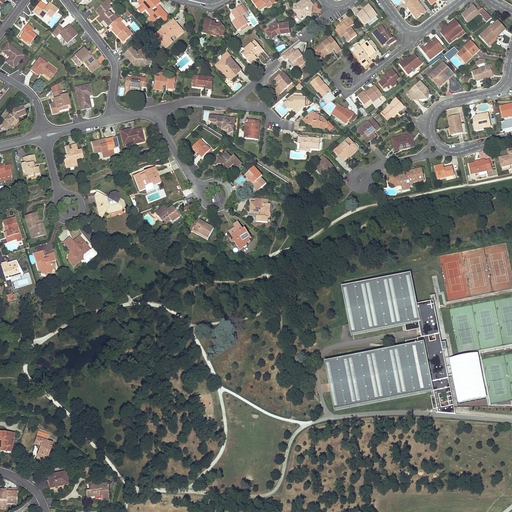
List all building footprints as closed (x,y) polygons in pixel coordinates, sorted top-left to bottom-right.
[(109,26),(111,25),(118,19),(114,14),(112,16),(109,12),(107,14),(106,13),(108,11),(112,9),(109,6),(112,3),(109,0),(107,0),(103,4),(102,5),(96,11),(99,15),(100,14),(101,14),(102,15),(101,16),(97,20),(100,23),(104,20),(109,26)] [(140,0),(140,1),(143,5),(141,6),(137,10),(141,14),(145,9),(151,16),(148,19),(152,23),(160,17),(164,13),(161,8),(155,13),(152,10),(158,5),(161,3),(157,0),(153,0),(152,1),(151,0),(140,0)] [(253,0),(252,1),(258,9),(265,5),(267,8),(273,5),(273,4),(269,0),(253,0)] [(308,1),(307,0),(303,0),(298,4),(294,4),(294,10),(297,15),(297,17),(300,21),(307,16),(311,17),(312,12),(309,12),(309,9),(305,4),(308,1)] [(313,6),(309,0),(307,0),(308,1),(305,4),(309,9),(309,12),(312,12),(312,7),(313,6)] [(406,9),(408,8),(410,10),(412,13),(413,12),(418,18),(426,12),(416,0),(410,0),(406,4),(404,5),(406,9)] [(46,7),(40,2),(32,12),(42,19),(46,14),(51,18),(58,10),(53,6),(50,10),(47,7),(46,7)] [(248,24),(243,16),(248,13),(243,5),(232,13),(236,20),(233,22),(238,31),(248,24)] [(473,6),(467,11),(461,15),(468,23),(480,14),(486,23),(492,19),(482,9),(482,10),(479,6),(476,9),(473,6)] [(357,15),(364,24),(370,20),(370,21),(377,15),(371,7),(364,12),(363,11),(357,15)] [(164,13),(160,17),(165,22),(169,18),(164,13)] [(127,27),(126,28),(121,22),(123,20),(120,17),(118,19),(111,25),(114,28),(112,29),(117,36),(118,35),(120,34),(120,35),(125,41),(133,34),(127,27)] [(341,27),(337,30),(342,37),(347,43),(357,36),(350,27),(354,24),(349,17),(344,21),(346,23),(341,27)] [(173,36),(174,36),(176,37),(176,38),(183,32),(173,20),(155,36),(165,48),(172,42),(171,40),(171,38),(173,36)] [(441,34),(445,39),(449,44),(452,42),(451,40),(456,36),(463,30),(456,21),(450,26),(441,34)] [(203,33),(207,34),(208,32),(209,31),(213,32),(213,33),(219,35),(220,31),(224,32),(225,30),(220,24),(218,25),(215,25),(215,23),(212,22),(211,22),(210,27),(204,25),(202,31),(203,31),(203,33)] [(277,22),(265,31),(266,32),(273,27),(275,29),(279,25),(277,22)] [(483,39),(486,41),(488,44),(495,37),(494,36),(496,35),(496,36),(498,37),(505,30),(498,22),(492,27),(490,29),(489,27),(482,35),(485,38),(483,39)] [(21,36),(27,41),(30,43),(36,35),(31,32),(34,29),(28,24),(25,27),(27,28),(24,32),(23,33),(21,36)] [(281,34),(290,33),(289,24),(279,25),(275,29),(273,27),(266,32),(272,40),(278,35),(280,33),(281,34)] [(77,35),(69,25),(63,30),(58,25),(59,25),(53,32),(52,33),(55,37),(57,36),(57,37),(59,39),(61,39),(68,48),(75,43),(72,40),(77,35)] [(383,31),(384,30),(381,26),(372,33),(377,39),(378,38),(384,45),(386,44),(389,47),(396,41),(394,38),(392,39),(390,36),(391,35),(388,30),(385,32),(384,33),(383,31)] [(458,39),(465,33),(463,30),(456,36),(458,39)] [(336,52),(340,49),(331,37),(318,47),(325,56),(334,49),(336,52)] [(426,48),(425,47),(422,50),(430,60),(444,50),(435,38),(432,41),(433,43),(429,46),(426,48)] [(371,40),(368,43),(374,49),(377,47),(371,40)] [(255,60),(257,58),(256,57),(255,56),(262,49),(255,41),(244,50),(246,52),(242,55),(250,64),(255,60)] [(353,53),(353,52),(354,52),(360,60),(359,61),(364,67),(368,64),(366,61),(364,58),(367,56),(368,58),(376,52),(374,49),(368,43),(367,41),(360,47),(358,45),(354,48),(353,47),(350,50),(353,53)] [(468,55),(469,55),(470,54),(472,57),(479,51),(471,41),(456,54),(463,62),(469,56),(468,55)] [(10,56),(10,58),(6,62),(13,68),(23,56),(8,44),(2,52),(8,56),(9,55),(10,56)] [(88,52),(84,48),(83,49),(90,57),(91,56),(99,66),(100,65),(89,52),(88,52)] [(146,64),(148,63),(150,61),(147,58),(148,58),(145,54),(144,54),(141,50),(137,54),(132,48),(124,54),(131,62),(133,62),(133,63),(137,64),(139,66),(146,67),(147,66),(146,64)] [(303,59),(301,57),(303,56),(298,50),(295,52),(292,48),(283,56),(285,60),(288,58),(297,70),(305,64),(306,63),(303,59)] [(99,66),(91,56),(90,57),(83,49),(71,58),(78,67),(83,63),(91,73),(99,66)] [(256,57),(263,51),(262,49),(255,56),(256,57)] [(231,59),(231,57),(228,53),(223,58),(224,59),(217,66),(230,81),(231,81),(237,76),(237,75),(242,71),(231,59)] [(465,64),(472,57),(470,54),(469,55),(468,55),(469,56),(463,62),(465,64)] [(409,60),(405,63),(403,61),(399,65),(408,75),(422,64),(415,55),(409,60)] [(42,73),(50,79),(56,71),(39,58),(30,69),(37,75),(39,73),(40,71),(41,72),(42,73)] [(448,76),(450,78),(452,76),(454,75),(443,63),(429,76),(437,86),(448,76)] [(305,64),(297,70),(299,73),(307,67),(305,64)] [(472,72),(474,77),(475,82),(484,80),(483,77),(492,74),(490,65),(480,68),(481,70),(472,72)] [(392,69),(386,74),(387,76),(385,78),(379,83),(384,90),(390,85),(392,88),(397,84),(396,82),(399,79),(392,69)] [(281,84),(280,86),(276,89),(277,90),(281,94),(293,83),(282,72),(276,78),(279,82),(281,84)] [(174,89),(176,78),(169,77),(168,79),(165,78),(165,75),(160,74),(160,77),(156,77),(154,88),(163,90),(164,85),(168,85),(167,88),(174,89)] [(141,86),(144,87),(146,78),(133,76),(133,78),(127,77),(125,86),(130,87),(129,94),(139,96),(141,87),(141,86)] [(449,79),(450,78),(448,76),(437,86),(439,88),(449,79)] [(452,76),(450,78),(449,79),(449,91),(452,94),(466,91),(456,80),(452,76)] [(201,88),(201,86),(203,86),(204,86),(206,87),(206,90),(212,90),(213,78),(198,77),(198,79),(192,79),(191,87),(201,88)] [(329,94),(329,93),(331,91),(328,87),(327,87),(325,85),(319,77),(311,83),(318,93),(319,93),(323,97),(327,94),(328,95),(329,94)] [(421,99),(426,98),(427,94),(429,92),(420,82),(411,91),(419,100),(421,99)] [(59,112),(58,110),(58,109),(68,106),(66,101),(68,101),(67,95),(62,96),(61,91),(60,91),(58,84),(52,87),(53,93),(54,99),(55,102),(55,104),(54,104),(51,105),(52,109),(51,109),(53,114),(59,112)] [(88,96),(91,95),(89,85),(75,88),(81,110),(91,108),(88,98),(88,96)] [(375,86),(372,89),(373,90),(367,95),(366,93),(364,91),(357,96),(364,105),(370,100),(372,103),(379,98),(377,95),(380,92),(375,86)] [(419,100),(411,91),(407,94),(412,100),(416,100),(419,100)] [(294,112),(298,112),(305,106),(306,97),(303,97),(292,97),(285,104),(288,108),(290,107),(294,108),(294,112)] [(395,112),(394,111),(396,110),(396,111),(398,112),(404,107),(396,98),(392,101),(393,102),(383,111),(389,117),(395,112)] [(511,103),(500,106),(503,119),(511,116),(511,103)] [(19,115),(21,116),(26,114),(22,105),(14,109),(0,125),(0,127),(2,129),(3,127),(6,130),(8,128),(18,116),(19,115)] [(351,119),(354,114),(350,111),(350,113),(345,110),(338,105),(332,113),(340,119),(338,121),(344,125),(346,123),(347,124),(349,121),(352,122),(353,120),(351,119)] [(325,130),(325,127),(327,127),(327,123),(323,117),(316,117),(312,113),(303,120),(307,125),(310,125),(310,128),(320,129),(325,130)] [(479,130),(490,128),(490,125),(487,124),(487,122),(489,122),(487,114),(476,116),(477,120),(473,121),(474,126),(478,126),(479,130)] [(21,116),(19,115),(18,116),(8,128),(13,128),(14,127),(12,125),(19,117),(21,116)] [(458,115),(448,118),(450,128),(451,128),(452,136),(457,135),(462,134),(458,115)] [(209,120),(233,138),(235,119),(209,116),(209,120)] [(367,137),(370,140),(375,136),(374,134),(373,133),(375,131),(376,131),(380,128),(373,119),(367,123),(360,128),(364,132),(361,135),(364,139),(367,137)] [(250,121),(250,123),(249,125),(247,125),(246,134),(245,133),(244,139),(258,140),(259,122),(250,121)] [(144,142),(142,136),(141,129),(133,131),(131,132),(131,130),(121,132),(123,144),(133,142),(133,144),(144,142)] [(409,142),(412,141),(411,135),(392,139),(395,151),(410,148),(409,142)] [(309,139),(305,138),(302,138),(301,143),(303,143),(302,151),(309,152),(310,149),(319,150),(320,139),(311,139),(311,140),(309,140),(309,139)] [(343,161),(345,159),(347,157),(349,156),(350,157),(356,151),(352,147),(354,145),(348,138),(344,142),(345,143),(341,147),(340,146),(334,151),(343,161)] [(202,158),(203,157),(204,156),(210,150),(200,139),(192,147),(198,153),(202,158)] [(113,156),(112,150),(110,143),(105,145),(104,145),(103,145),(102,140),(92,142),(94,154),(102,152),(103,158),(113,156)] [(83,158),(81,150),(77,151),(72,152),(72,154),(71,154),(70,154),(69,150),(69,146),(65,147),(66,155),(65,156),(66,160),(64,160),(65,166),(76,163),(76,160),(83,158)] [(210,150),(204,156),(206,158),(212,152),(212,151),(210,150)] [(511,164),(511,151),(509,153),(510,156),(499,158),(501,167),(510,165),(511,164)] [(237,167),(239,165),(242,163),(234,155),(232,158),(227,153),(222,158),(219,156),(217,158),(214,154),(210,158),(213,161),(211,163),(213,165),(216,166),(218,164),(224,165),(225,166),(228,169),(234,163),(237,167)] [(39,175),(38,171),(38,168),(36,168),(34,169),(33,163),(34,163),(35,162),(33,155),(23,157),(25,163),(22,164),(23,171),(24,171),(27,171),(28,175),(29,177),(33,176),(33,178),(34,177),(34,176),(39,175)] [(325,170),(326,171),(328,172),(333,167),(325,158),(314,168),(320,174),(323,171),(325,170)] [(471,174),(487,171),(492,170),(490,159),(485,160),(485,159),(480,160),(480,161),(481,161),(475,162),(469,164),(471,174)] [(11,175),(9,165),(4,166),(3,167),(0,167),(0,177),(10,176),(11,175)] [(441,165),(438,166),(435,167),(437,179),(445,178),(454,176),(452,167),(444,169),(442,169),(441,165)] [(139,190),(145,188),(144,187),(149,185),(151,184),(152,186),(160,183),(154,167),(143,172),(144,174),(139,176),(139,173),(134,175),(139,190)] [(261,177),(262,176),(254,167),(245,175),(250,180),(258,190),(266,184),(261,177)] [(403,176),(405,186),(409,186),(409,184),(424,181),(421,169),(406,172),(407,175),(403,176)] [(405,187),(405,186),(403,176),(403,178),(402,179),(400,179),(393,174),(388,181),(397,187),(398,184),(401,186),(405,186),(405,187)] [(123,208),(124,206),(122,201),(120,199),(118,194),(115,192),(110,193),(107,198),(101,194),(94,196),(96,203),(99,216),(102,218),(106,211),(107,209),(111,211),(111,212),(120,210),(122,207),(123,208)] [(268,199),(256,198),(256,202),(251,202),(250,212),(258,213),(258,214),(258,215),(259,215),(259,216),(257,216),(257,222),(268,222),(268,217),(269,217),(271,204),(268,204),(268,199)] [(179,216),(172,206),(168,209),(167,210),(166,210),(165,208),(163,206),(154,213),(161,222),(167,217),(169,219),(171,222),(179,216)] [(41,223),(41,224),(40,224),(38,224),(38,223),(37,221),(35,213),(24,216),(28,228),(30,228),(33,238),(45,234),(41,223)] [(180,218),(179,216),(171,222),(170,223),(171,225),(180,218)] [(12,241),(16,240),(15,238),(20,236),(14,218),(2,221),(4,228),(5,227),(6,230),(7,232),(5,232),(8,242),(12,241)] [(215,228),(207,224),(200,220),(197,224),(196,224),(192,231),(208,240),(215,228)] [(235,242),(234,242),(239,250),(247,245),(246,243),(250,240),(249,239),(251,238),(245,228),(243,229),(238,222),(234,224),(236,228),(237,230),(236,230),(235,231),(234,229),(229,232),(232,236),(235,242)] [(69,256),(71,259),(74,262),(79,257),(80,251),(83,249),(86,252),(89,249),(79,236),(73,242),(74,243),(68,248),(70,250),(69,256)] [(63,242),(68,248),(74,243),(73,242),(69,238),(63,242)] [(83,254),(86,252),(83,249),(80,251),(79,257),(74,262),(71,259),(69,256),(68,261),(73,267),(82,260),(83,254)] [(53,264),(53,263),(54,261),(55,261),(53,253),(46,255),(47,259),(43,260),(43,257),(42,252),(34,254),(38,270),(41,271),(41,272),(46,274),(47,273),(52,274),(53,269),(54,270),(55,265),(53,264)] [(10,276),(19,273),(15,263),(10,264),(7,266),(6,264),(6,263),(1,264),(6,281),(11,279),(11,278),(10,276)] [(365,282),(342,287),(346,309),(349,324),(350,331),(351,335),(374,331),(397,326),(421,322),(418,308),(417,304),(413,280),(411,273),(388,278),(365,282)] [(417,304),(418,308),(432,305),(435,325),(434,325),(436,335),(435,336),(436,341),(430,342),(430,345),(437,344),(439,354),(444,353),(434,301),(430,302),(420,304),(417,304)] [(426,347),(434,391),(440,390),(450,388),(454,387),(449,359),(447,352),(444,353),(439,354),(437,344),(430,345),(430,342),(429,337),(435,336),(436,335),(434,325),(435,325),(432,305),(418,308),(421,322),(405,325),(406,331),(420,328),(422,328),(423,333),(421,333),(422,338),(406,341),(407,346),(425,343),(426,347)] [(350,357),(325,362),(329,385),(331,395),(334,410),(359,406),(384,401),(409,396),(428,392),(434,391),(426,347),(425,343),(407,346),(401,347),(400,347),(375,352),(350,357)] [(456,414),(454,407),(450,388),(440,390),(434,391),(434,395),(435,395),(437,408),(437,409),(438,412),(456,414)] [(33,430),(34,426),(36,422),(30,419),(27,427),(33,430)] [(0,440),(1,440),(1,445),(0,451),(12,452),(14,434),(0,431),(0,440)] [(49,435),(38,432),(37,436),(47,440),(49,435)] [(52,443),(50,442),(47,441),(47,440),(37,436),(34,444),(40,446),(37,454),(46,457),(48,450),(50,450),(52,443)] [(46,457),(37,454),(37,456),(47,460),(50,450),(48,450),(46,457)] [(90,468),(85,465),(81,472),(86,475),(90,468)] [(68,484),(67,478),(65,472),(48,476),(50,487),(68,484)] [(97,485),(89,486),(90,490),(86,491),(87,497),(101,495),(102,500),(109,499),(107,484),(97,485)] [(0,490),(0,506),(4,506),(5,503),(6,503),(16,503),(16,498),(17,492),(5,492),(3,492),(3,490),(0,490)]
